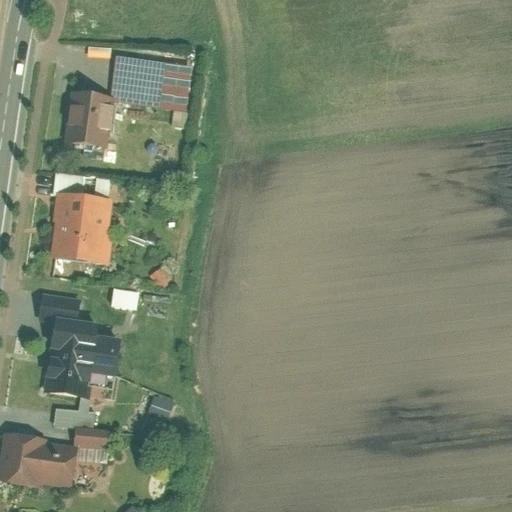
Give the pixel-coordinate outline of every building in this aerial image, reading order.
[(118,61),(112,103),(190,115),(197,73),(118,61)] [(112,103),(76,97),(67,155),(103,161),(112,103)] [(113,204),(58,196),(48,263),(103,271),(113,204)] [(161,267),(152,274),(165,289),(174,282),(161,267)] [(105,310),(130,314),(133,295),(108,291),(105,310)] [(40,322),(56,324),(56,319),(80,321),(83,299),(44,293),(40,322)] [(162,318),(125,314),(123,328),(161,332),(162,318)] [(56,324),(47,392),(80,396),(82,384),(88,385),(89,377),(119,381),(124,340),(97,337),(99,324),(80,321),(56,319),(56,324)] [(177,404),(156,397),(150,414),(171,422),(177,404)] [(55,409),(51,439),(74,442),(76,427),(94,429),(96,415),(90,414),(91,402),(81,400),(80,412),(55,409)] [(51,439),(6,433),(0,475),(0,479),(71,489),(75,461),(108,465),(113,431),(94,429),(76,427),(74,442),(51,439)]
